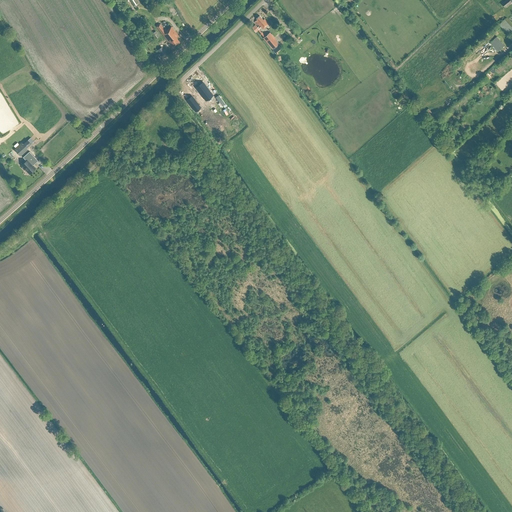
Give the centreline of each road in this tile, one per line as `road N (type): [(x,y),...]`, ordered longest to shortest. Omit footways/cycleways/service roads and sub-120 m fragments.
road 1 (unclassified): [(0,252),(263,0)]
road 2 (tertiary): [(0,223),(233,0)]
